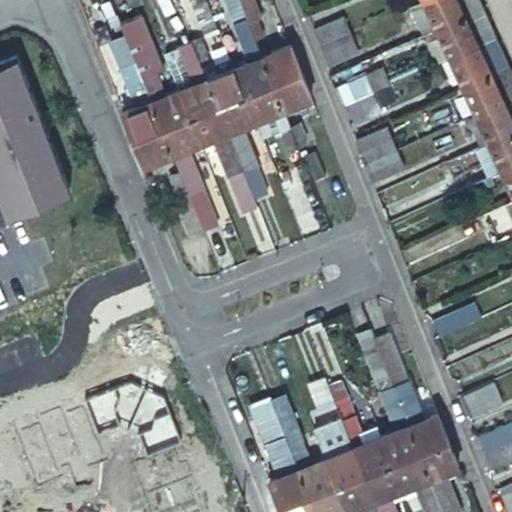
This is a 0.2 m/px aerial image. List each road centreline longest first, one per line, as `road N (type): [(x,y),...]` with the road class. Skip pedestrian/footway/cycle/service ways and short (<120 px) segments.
road 1 (residential): [(38,7),(70,25),(84,51),(182,305)]
road 2 (residential): [(397,265),(493,511)]
road 3 (residential): [(287,0),(383,231)]
road 4 (residential): [(197,345),(397,265)]
road 5 (residential): [(383,231),(182,305)]
road 6 (residential): [(197,345),(263,511)]
